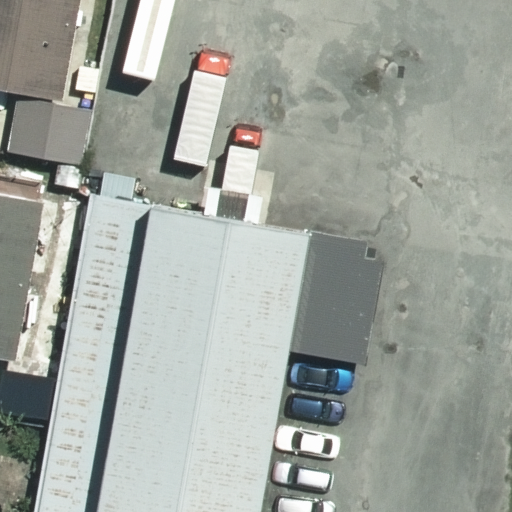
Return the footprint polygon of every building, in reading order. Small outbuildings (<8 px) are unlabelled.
[(0,0),(0,91),(29,97),(78,105),(97,0),(0,0)] [(78,105),(29,97),(19,153),(91,166),(101,109),(78,105)] [(96,193),(90,191),(32,511),(251,511),(281,346),(362,360),(380,259),(361,256),(364,239),(197,210),(127,197),(131,174),(101,169),(96,193)] [(52,211),(0,201),(0,367),(23,372),(52,211)] [(0,511),(9,456),(0,454),(0,511)]
